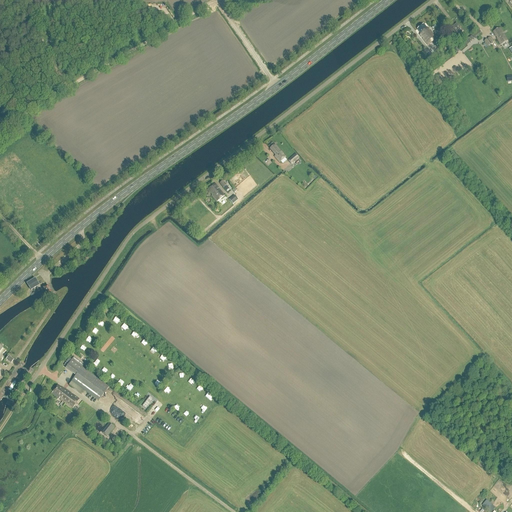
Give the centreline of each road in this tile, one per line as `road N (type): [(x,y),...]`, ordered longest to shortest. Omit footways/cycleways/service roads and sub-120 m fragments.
road 1 (unclassified): [(0,430),(139,227),(434,0)]
road 2 (primary): [(0,300),(107,204),(276,86)]
road 3 (track): [(0,131),(218,2)]
road 4 (track): [(63,384),(234,511)]
road 5 (primary): [(276,86),(387,0)]
